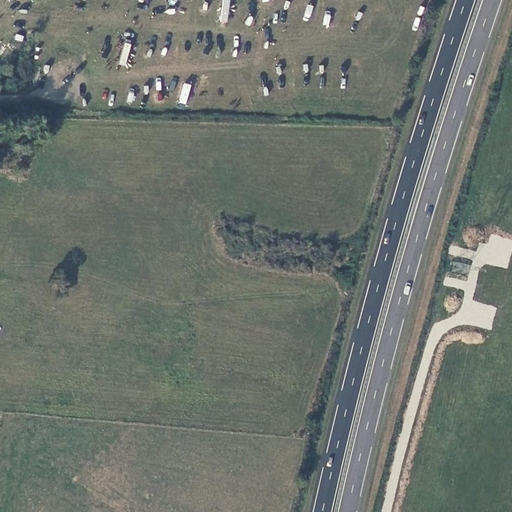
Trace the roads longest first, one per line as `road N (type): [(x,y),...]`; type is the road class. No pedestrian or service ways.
road 1 (trunk): [(348,511),(400,299),(492,0)]
road 2 (trunk): [(467,0),(375,300),(323,511)]
